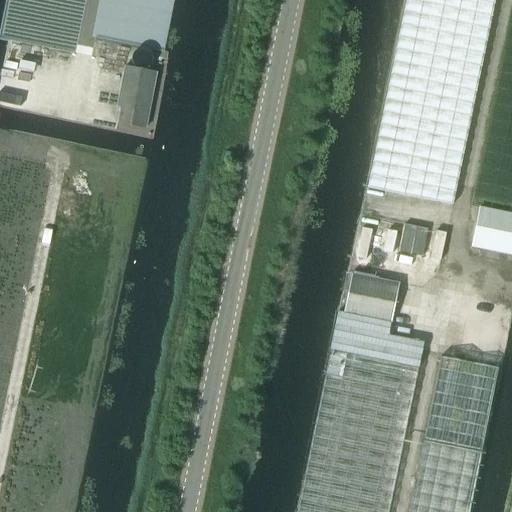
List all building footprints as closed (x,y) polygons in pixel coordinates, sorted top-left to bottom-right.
[(406,0),(367,189),(452,206),(494,0),(406,0)] [(123,67),(116,107),(120,108),(117,124),(144,129),(147,113),(155,73),(123,67)] [(470,247),(511,255),(511,215),(478,208),(470,247)] [(404,225),(398,252),(422,257),(427,230),(404,225)] [(435,233),(429,260),(440,262),(445,235),(435,233)] [(338,312),(330,351),(418,370),(424,343),(387,335),(398,284),(350,274),(343,313),(338,312)] [(388,511),(418,370),(330,351),(295,511),(388,511)] [(497,369),(441,359),(424,443),(481,455),(497,369)] [(468,511),(481,455),(424,443),(409,511),(468,511)]
